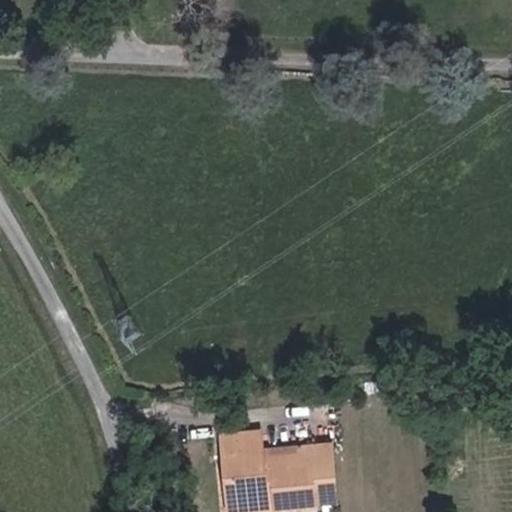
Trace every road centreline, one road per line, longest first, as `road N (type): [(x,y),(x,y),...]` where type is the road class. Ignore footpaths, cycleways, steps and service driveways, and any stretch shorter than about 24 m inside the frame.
road 1 (unclassified): [(0,56),(511,65)]
road 2 (residential): [(189,511),(176,482),(106,398),(0,219)]
